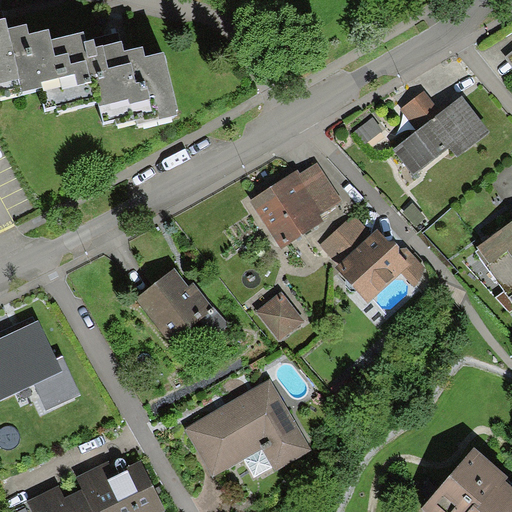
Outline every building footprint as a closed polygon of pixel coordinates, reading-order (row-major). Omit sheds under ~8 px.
[(0,88),(18,84),(21,95),(39,91),(44,111),(95,99),(101,124),(115,121),(116,125),(138,120),(139,127),(180,117),(166,55),(147,60),(144,49),(124,53),(123,45),(110,48),(95,51),(94,45),(86,46),(83,35),(51,43),(49,34),(29,38),(26,29),(6,34),(4,26),(0,27),(0,88)] [(441,114),(424,93),(403,110),(420,130),(393,152),(413,176),(450,146),(460,158),(491,132),(462,97),(441,114)] [(299,170),(250,200),(282,250),(327,222),(322,214),(341,202),(318,165),(302,175),(299,170)] [(511,215),(511,222),(478,247),(481,250),(478,252),(506,291),(510,297),(511,296),(511,210),(510,212),(511,215)] [(375,235),(357,215),(322,246),(340,266),(336,270),(369,306),(411,268),(379,232),(375,235)] [(190,289),(174,269),(135,301),(172,348),(203,323),(217,341),(233,328),(197,283),(190,289)] [(511,299),(510,297),(506,291),(496,298),(511,312),(511,310),(511,299)] [(281,293),(257,312),(281,343),(306,324),(281,293)] [(38,320),(0,338),(0,401),(35,384),(47,408),(80,392),(62,355),(57,357),(38,320)] [(272,378),(183,428),(210,475),(262,445),(276,470),(312,449),(272,378)] [(511,511),(511,489),(470,449),(418,511),(419,511),(511,511)] [(160,511),(165,510),(141,461),(116,474),(109,460),(75,477),(81,489),(65,497),(60,486),(28,502),(33,511),(160,511)]
